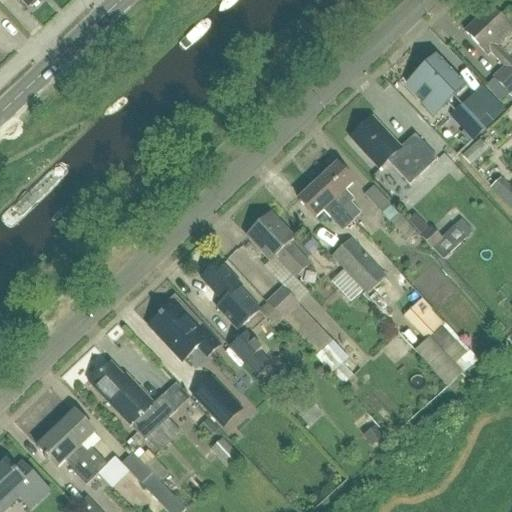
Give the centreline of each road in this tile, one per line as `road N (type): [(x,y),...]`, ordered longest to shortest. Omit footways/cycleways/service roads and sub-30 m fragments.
road 1 (residential): [(0,402),(427,0)]
road 2 (tertiary): [(0,114),(122,0)]
